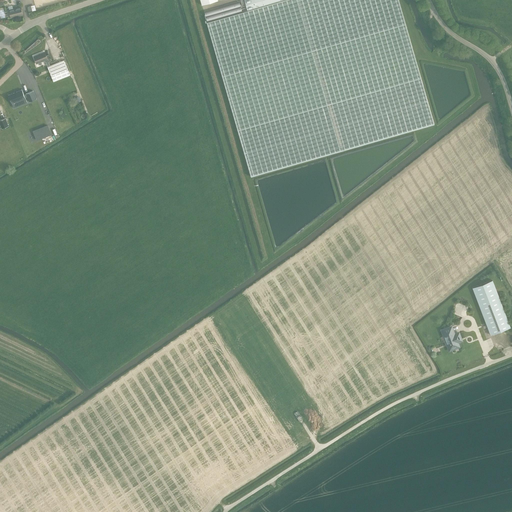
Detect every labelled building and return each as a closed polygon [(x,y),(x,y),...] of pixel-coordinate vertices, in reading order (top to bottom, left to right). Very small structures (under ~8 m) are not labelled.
[(244,0),(247,10),(207,23),(251,177),(434,124),(398,0),(244,0)] [(20,7),(9,10),(11,18),(22,15),(20,7)] [(45,60),(51,76),(53,82),(62,78),(70,75),(64,60),(50,66),(49,62),(51,61),(49,55),(46,56),(44,52),(34,57),(36,64),(45,60)] [(9,95),(8,95),(12,104),(25,98),(25,99),(25,98),(27,97),(29,101),(29,102),(36,99),(33,91),(26,94),(24,95),(22,89),(21,90),(9,95)] [(0,124),(2,129),(8,126),(5,118),(0,119),(0,124)] [(54,138),(59,136),(55,123),(50,125),(54,138)] [(47,125),(34,131),(37,141),(51,135),(47,125)] [(510,327),(492,280),(472,288),(490,335),(510,327)] [(442,330),(447,344),(448,348),(449,350),(452,349),(459,347),(457,343),(461,341),(458,332),(454,334),(451,327),(442,330)]
